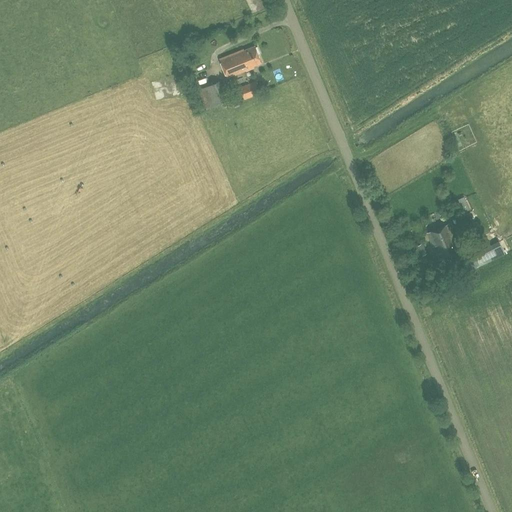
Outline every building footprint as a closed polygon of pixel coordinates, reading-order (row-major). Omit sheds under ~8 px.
[(254,67),(254,66),(262,62),(256,46),(245,50),(244,49),(220,59),(227,77),(254,67)] [(221,80),(195,90),(203,111),(229,100),(221,80)] [(245,99),(260,93),(255,81),(240,87),(245,99)] [(454,234),(449,223),(427,232),(433,247),(435,246),(440,260),(461,251),(453,234),(454,234)] [(416,245),(420,256),(427,254),(423,243),(416,245)] [(469,271),(498,257),(492,244),(463,258),(469,271)] [(501,244),(496,246),(501,257),(506,255),(501,244)]
